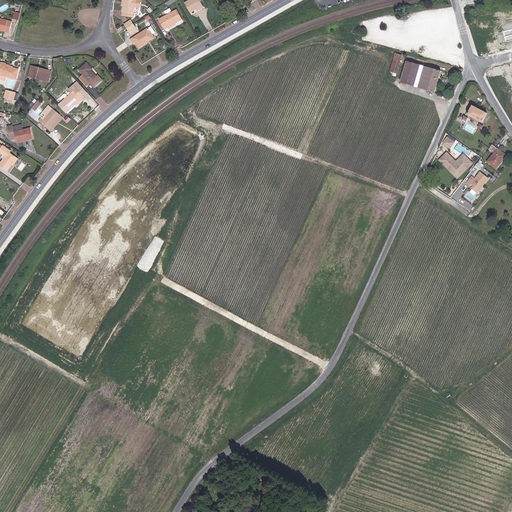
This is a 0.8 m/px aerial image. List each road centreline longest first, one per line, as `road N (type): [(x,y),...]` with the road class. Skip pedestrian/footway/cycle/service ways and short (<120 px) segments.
road 1 (unclassified): [(178,511),(228,449),(326,376),(458,91),(476,68)]
road 2 (secondary): [(0,242),(57,164),(139,87)]
road 3 (secondary): [(139,87),(287,0)]
